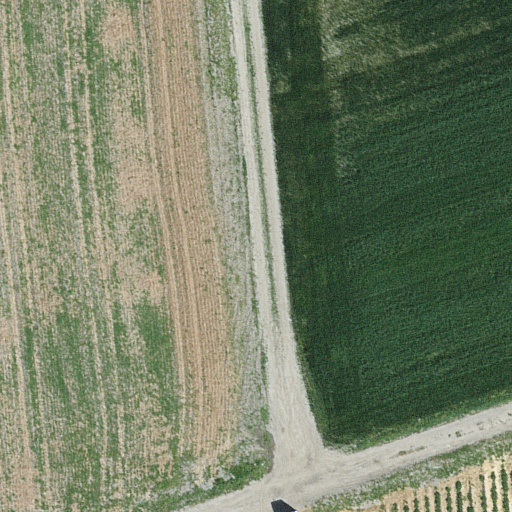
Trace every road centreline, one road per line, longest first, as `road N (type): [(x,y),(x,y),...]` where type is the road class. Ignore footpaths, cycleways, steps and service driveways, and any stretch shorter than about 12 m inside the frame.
road 1 (track): [(291,478),(261,0)]
road 2 (track): [(191,511),(511,404)]
